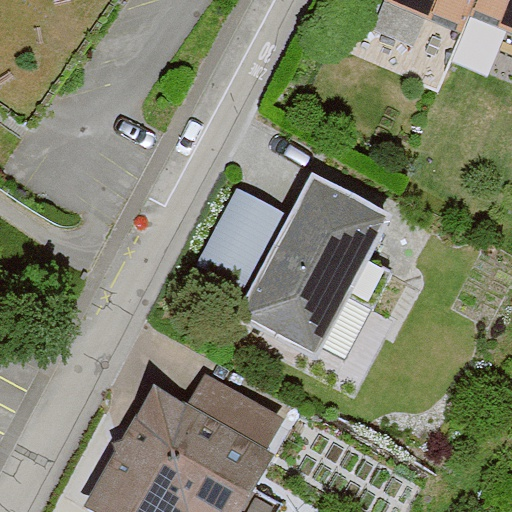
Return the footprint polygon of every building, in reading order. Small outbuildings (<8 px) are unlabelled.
[(475,0),(384,0),(384,1),(462,33),(469,16),(475,0)] [(511,0),(475,0),(469,16),(511,33),(511,0)] [(386,218),(302,178),(232,326),(316,365),(386,218)] [(232,188),(205,266),(246,280),(272,202),(232,188)] [(145,390),(77,511),(239,511),(270,456),(145,390)]
